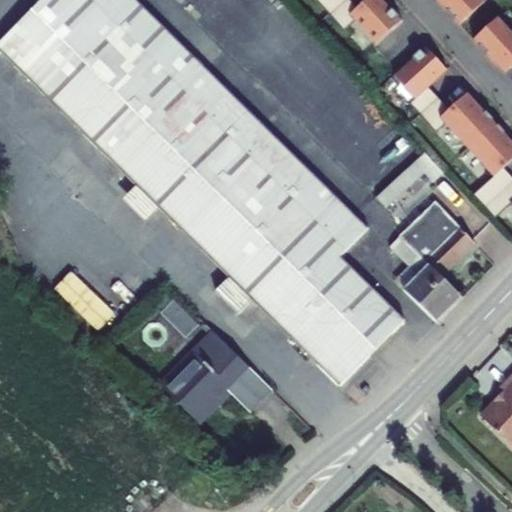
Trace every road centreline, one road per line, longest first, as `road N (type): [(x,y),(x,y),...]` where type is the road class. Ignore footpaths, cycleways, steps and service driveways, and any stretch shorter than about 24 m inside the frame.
road 1 (secondary): [(511,289),(390,416)]
road 2 (residential): [(390,416),(494,511)]
road 3 (secondary): [(390,416),(287,511)]
